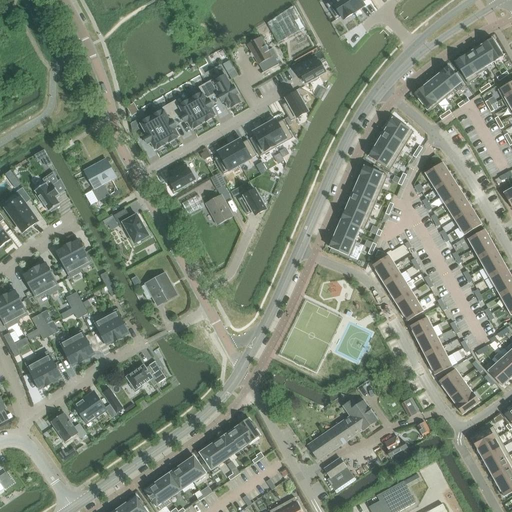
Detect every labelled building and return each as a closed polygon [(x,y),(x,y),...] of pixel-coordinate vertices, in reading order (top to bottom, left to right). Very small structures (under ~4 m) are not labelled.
[(345,0),(334,0),(326,5),(336,20),(341,17),(344,20),(354,13),(345,0)] [(345,0),(354,13),(365,6),(362,3),(367,0),(345,0)] [(265,26),(257,31),(261,38),(269,33),(265,26)] [(261,74),(262,75),(279,65),(276,60),(278,59),(272,49),(269,51),(261,38),(261,37),(247,45),(252,53),(253,53),(253,54),(254,56),(254,57),(259,65),(264,73),(261,74)] [(493,39),(483,45),(494,62),(503,56),(493,39)] [(483,45),(474,51),(485,68),(486,70),(485,68),(494,62),(483,45)] [(474,51),(465,56),(475,74),(478,78),(479,77),(477,75),(486,70),(485,68),(474,51)] [(303,71),(300,73),(306,84),(311,82),(312,84),(319,79),(318,77),(325,73),(316,56),(300,65),(303,71)] [(465,56),(455,62),(468,84),(478,78),(475,74),(465,56)] [(449,67),(440,74),(453,90),(456,94),(465,86),(449,67)] [(235,70),(229,74),(232,80),(233,79),(239,76),(235,70)] [(440,74),(432,81),(445,97),(446,98),(454,92),(455,94),(456,94),(453,90),(440,74)] [(213,80),(206,84),(214,98),(219,95),(223,102),(224,102),(228,109),(241,102),(237,95),(238,94),(233,86),(232,87),(226,76),(214,83),(213,80)] [(432,81),(423,88),(436,103),(438,105),(446,98),(445,97),(432,81)] [(511,82),(498,91),(503,99),(505,98),(511,94),(511,82)] [(202,94),(191,100),(204,123),(216,116),(212,109),(213,108),(209,100),(214,98),(206,84),(199,88),(202,94)] [(321,100),(326,91),(325,90),(321,88),(316,97),(319,99),(321,100)] [(423,88),(415,95),(429,112),(438,105),(436,103),(423,88)] [(288,103),(282,106),(288,116),(291,121),(308,112),(304,105),(306,104),(302,96),(300,97),(297,93),(286,99),(288,103)] [(511,94),(505,98),(503,99),(508,108),(510,106),(511,105),(511,94)] [(176,101),(169,105),(177,118),(182,116),(186,124),(188,123),(192,130),(204,123),(191,100),(180,107),(176,101)] [(164,111),(152,118),(167,144),(179,137),(175,130),(177,129),(172,121),(177,118),(169,105),(162,108),(164,111)] [(288,116),(285,118),(288,123),(289,126),(293,124),(291,121),(288,116)] [(167,144),(152,118),(140,124),(147,135),(144,137),(148,145),(151,143),(155,151),(167,144)] [(388,127),(385,132),(402,143),(406,145),(414,132),(393,119),(391,121),(391,120),(387,126),(388,127)] [(276,120),(265,126),(277,148),(293,138),(283,121),(278,124),(276,120)] [(137,126),(132,129),(134,136),(136,140),(143,136),(137,126)] [(256,136),(250,139),(260,157),(277,148),(265,126),(254,133),(256,136)] [(380,139),(377,144),(395,155),(398,158),(406,145),(402,143),(385,132),(384,133),(383,133),(379,139),(380,139)] [(240,140),(229,146),(239,163),(240,166),(257,156),(248,140),(242,144),(240,140)] [(74,145),(72,141),(71,141),(62,146),(65,151),(74,145)] [(370,155),(369,157),(390,170),(398,158),(395,155),(377,144),(374,149),(373,149),(369,155),(370,155)] [(220,156),(215,159),(224,175),(240,166),(239,163),(229,146),(218,152),(220,156)] [(289,154),(286,149),(281,152),(284,157),(289,154)] [(284,161),(281,156),(276,159),(279,164),(284,161)] [(106,159),(96,165),(85,171),(95,190),(92,191),(85,195),(91,206),(98,202),(109,196),(104,186),(116,179),(106,159)] [(448,171),(443,163),(425,174),(431,182),(448,171)] [(173,178),(169,180),(172,185),(170,186),(174,193),(195,181),(185,164),(170,173),(173,178)] [(361,175),(359,180),(378,189),(382,190),(388,176),(379,172),(372,170),(365,166),(364,169),(363,168),(360,175),(361,175)] [(21,184),(11,171),(11,172),(6,175),(16,188),(21,184)] [(431,182),(435,190),(453,179),(448,171),(431,182)] [(43,181),(34,188),(36,191),(35,191),(37,195),(36,196),(42,204),(43,203),(49,212),(51,211),(52,212),(59,207),(59,205),(60,204),(55,197),(58,195),(59,196),(60,195),(59,194),(53,185),(58,182),(58,181),(53,172),(42,180),(43,181)] [(220,174),(211,179),(217,190),(224,186),(226,185),(220,174)] [(453,179),(435,190),(440,197),(457,186),(453,179)] [(355,185),(353,192),(353,194),(372,202),(376,204),(382,190),(378,189),(359,180),(356,186),(355,185)] [(232,216),(224,202),(231,198),(224,186),(217,190),(221,197),(207,205),(218,224),(232,216)] [(457,186),(440,197),(445,205),(462,194),(457,186)] [(21,198),(5,209),(23,233),(38,222),(26,204),(31,200),(23,188),(17,193),(21,198)] [(254,189),(237,198),(246,214),(251,211),(253,214),(265,208),(262,203),(265,202),(260,194),(258,196),(254,189)] [(349,202),(347,207),(366,215),(370,217),(376,204),(372,202),(353,194),(352,195),(351,195),(349,201),(349,202)] [(462,194),(445,205),(450,212),(467,202),(462,194)] [(467,202),(450,212),(455,220),(472,209),(467,202)] [(344,212),(341,218),(342,219),(341,220),(361,229),(364,230),(370,217),(366,215),(347,207),(345,212),(344,212)] [(472,209),(455,220),(459,228),(477,217),(472,209)] [(125,210),(115,216),(120,226),(123,224),(135,244),(149,236),(137,215),(130,219),(125,210)] [(96,217),(99,221),(107,216),(105,212),(96,217)] [(0,222),(4,220),(0,214),(0,247),(11,240),(0,225),(0,222)] [(113,217),(103,222),(106,227),(109,226),(116,222),(113,217)] [(477,217),(459,228),(465,236),(482,225),(477,217)] [(341,220),(335,234),(355,242),(356,243),(357,242),(354,241),(360,229),(364,231),(364,230),(361,229),(341,220)] [(490,240),(485,230),(468,240),(474,249),(490,240)] [(330,246),(329,248),(350,257),(356,243),(355,242),(335,234),(333,239),(332,239),(330,245),(330,246)] [(79,240),(67,246),(81,272),(82,272),(81,270),(91,264),(79,240)] [(496,249),(490,240),(474,249),(479,259),(496,249)] [(81,272),(67,246),(56,252),(70,278),(81,272)] [(501,259),(496,249),(479,259),(484,268),(501,259)] [(389,256),(373,266),(379,276),(395,265),(389,256)] [(506,268),(501,259),(484,268),(490,278),(506,268)] [(46,263),(35,269),(49,295),(60,289),(46,263)] [(401,275),(395,265),(379,276),(384,285),(401,275)] [(511,278),(506,268),(490,278),(495,287),(511,278)] [(49,295),(35,269),(24,275),(37,299),(47,293),(48,295),(49,295)] [(106,273),(101,276),(106,286),(112,284),(106,273)] [(148,300),(151,298),(153,297),(158,306),(178,295),(173,287),(172,287),(165,274),(146,284),(146,285),(141,288),(148,300)] [(401,275),(384,285),(390,294),(406,284),(401,275)] [(141,284),(137,277),(132,280),(135,287),(141,284)] [(511,289),(511,278),(495,287),(500,296),(511,289)] [(112,284),(106,286),(112,297),(117,294),(112,284)] [(412,293),(406,284),(390,294),(396,303),(412,293)] [(511,302),(511,289),(500,296),(506,306),(511,302)] [(15,291),(4,297),(18,323),(17,321),(28,315),(15,291)] [(77,293),(72,296),(77,306),(83,303),(77,293)] [(412,293),(396,303),(402,312),(418,302),(412,293)] [(72,296),(66,298),(72,309),(77,306),(72,296)] [(18,323),(4,297),(0,298),(0,315),(7,329),(18,323)] [(88,301),(83,303),(87,309),(91,307),(88,301)] [(424,312),(418,302),(402,312),(408,322),(424,312)] [(83,303),(77,306),(83,317),(88,314),(83,303)] [(77,306),(72,309),(78,320),(83,317),(77,306)] [(116,310),(105,316),(118,341),(129,335),(116,310)] [(43,313),(37,316),(43,327),(48,324),(43,313)] [(37,316),(32,319),(38,330),(43,327),(37,316)] [(105,316),(94,322),(107,346),(118,341),(105,316)] [(427,318),(410,327),(415,337),(432,328),(427,318)] [(48,324),(43,327),(49,337),(54,335),(48,324)] [(43,327),(38,330),(43,340),(49,337),(43,327)] [(437,338),(432,328),(415,337),(420,346),(437,338)] [(82,331),(71,337),(84,361),(95,355),(82,331)] [(9,334),(4,336),(10,347),(15,344),(9,334)] [(71,337),(60,343),(73,367),(84,361),(71,337)] [(437,338),(420,346),(425,356),(442,347),(437,338)] [(15,344),(10,347),(15,358),(21,355),(15,344)] [(447,357),(442,347),(425,356),(430,366),(447,357)] [(48,352),(37,358),(51,384),(62,378),(48,352)] [(511,356),(509,353),(502,359),(511,370),(511,356)] [(447,357),(430,366),(435,376),(452,367),(447,357)] [(51,384),(37,358),(26,364),(40,390),(51,384)] [(511,370),(502,359),(495,365),(509,380),(511,377),(511,370)] [(160,369),(159,368),(160,368),(155,362),(149,366),(149,367),(146,369),(144,366),(127,378),(131,384),(130,385),(135,393),(142,388),(142,386),(150,381),(154,387),(166,379),(160,369)] [(488,372),(502,387),(509,380),(495,365),(488,372)] [(455,370),(439,382),(446,391),(462,379),(455,370)] [(467,386),(462,379),(446,391),(451,398),(467,386)] [(467,386),(451,398),(456,406),(473,394),(467,386)] [(110,389),(103,394),(112,407),(119,402),(110,389)] [(479,403),(473,394),(456,406),(463,415),(479,403)] [(84,399),(75,406),(87,423),(106,410),(112,419),(117,415),(110,405),(105,409),(101,402),(96,396),(87,403),(84,399)] [(412,399),(402,404),(409,417),(419,412),(412,399)] [(319,461),(356,436),(379,420),(365,401),(353,409),(351,407),(346,410),(351,417),(345,421),(308,446),(319,461)] [(64,413),(51,422),(65,443),(78,434),(81,438),(86,435),(80,425),(75,428),(64,413)] [(237,427),(236,428),(248,445),(255,440),(261,436),(256,430),(257,429),(253,423),(252,424),(249,419),(243,423),(239,426),(240,426),(237,428),(237,427)] [(419,427),(424,436),(429,433),(424,424),(419,427)] [(494,427),(472,440),(477,449),(495,439),(499,437),(494,427)] [(224,435),(236,453),(237,453),(248,445),(236,428),(225,436),(224,435)] [(213,444),(212,444),(224,461),(236,453),(224,435),(224,436),(224,437),(213,444)] [(401,443),(397,436),(385,443),(389,450),(386,452),(390,458),(408,448),(404,442),(401,443)] [(495,439),(477,449),(483,459),(500,449),(505,446),(499,437),(495,439)] [(212,445),(200,453),(212,470),(224,461),(212,444),(212,445)] [(500,449),(483,459),(488,468),(506,458),(510,456),(505,446),(500,449)] [(60,454),(58,455),(60,458),(63,463),(77,454),(74,449),(66,455),(62,457),(60,454)] [(506,458),(488,468),(493,478),(511,468),(511,467),(511,459),(510,456),(506,458)] [(181,465),(193,482),(206,474),(194,457),(182,465),(181,465)] [(328,480),(333,488),(352,475),(341,458),(325,469),(331,478),(328,480)] [(435,462),(427,467),(432,474),(440,470),(435,462)] [(169,473),(181,491),(182,490),(193,482),(181,465),(181,466),(170,474),(169,473)] [(511,467),(511,468),(493,478),(498,487),(511,479),(511,467)] [(237,469),(232,473),(233,474),(235,478),(240,474),(237,469)] [(0,492),(5,489),(12,484),(13,483),(6,473),(0,477),(0,492)] [(181,491),(169,473),(169,474),(158,482),(158,481),(157,482),(169,499),(172,503),(173,503),(170,499),(181,491)] [(511,479),(498,487),(504,497),(511,492),(511,479)] [(169,499),(157,482),(157,483),(145,491),(148,495),(147,496),(152,502),(153,501),(157,508),(160,511),(172,503),(169,499)] [(380,502),(369,507),(371,511),(399,511),(415,503),(404,482),(377,496),(380,502)] [(132,511),(147,511),(144,507),(145,506),(141,500),(140,501),(137,497),(131,501),(129,502),(128,502),(128,503),(127,504),(132,511)] [(282,505),(286,511),(302,511),(295,498),(282,505)]
